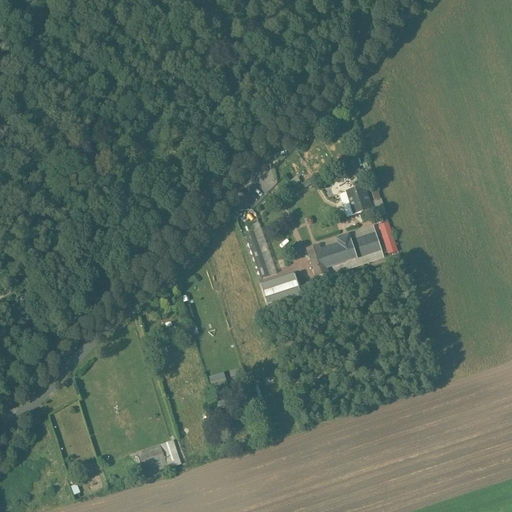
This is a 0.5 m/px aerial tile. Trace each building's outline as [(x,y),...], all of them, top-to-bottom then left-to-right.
[(350,160),(347,155),(302,184),(305,188),(350,160)] [(356,160),(351,162),(354,173),(360,171),(356,160)] [(360,171),(354,173),(356,180),(365,177),(363,170),(360,171)] [(364,187),(347,193),(354,216),(371,211),(364,187)] [(388,223),(378,226),(388,255),(398,252),(388,223)] [(373,228),(320,245),(323,254),(326,266),(329,275),(383,257),(373,228)] [(276,274),(260,229),(249,233),(245,234),(261,280),(265,278),(276,274)] [(320,245),(307,250),(310,259),(323,254),(320,245)] [(323,254),(310,259),(314,270),(326,266),(323,254)] [(326,266),(314,270),(316,279),(329,275),(326,266)] [(353,273),(336,278),(338,285),(356,280),(353,273)] [(299,289),(294,276),(261,286),(266,300),(299,289)] [(336,278),(315,285),(317,292),(338,285),(336,278)] [(314,282),(305,285),(308,295),(317,292),(315,285),(314,282)] [(191,323),(195,334),(200,332),(191,305),(183,308),(188,324),(191,323)] [(226,373),(209,378),(216,400),(233,394),(226,373)] [(173,443),(137,454),(144,476),(180,464),(173,443)]
